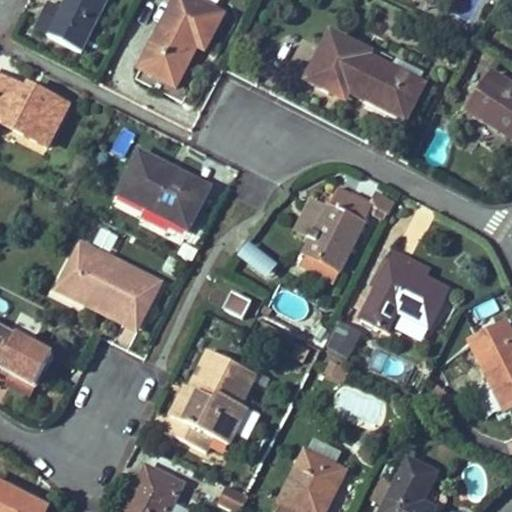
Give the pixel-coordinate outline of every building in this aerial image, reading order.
[(69,7),(55,0),(54,0),(41,27),(55,35),(69,7)] [(72,0),(69,7),(55,35),(87,51),(112,0),(72,0)] [(222,0),(180,0),(148,64),(184,82),(206,40),(215,45),(234,7),(222,0)] [(332,33),(309,79),(327,88),(333,74),(356,86),(353,93),(410,121),(430,83),(419,77),(422,70),(398,58),(394,65),(366,51),(363,58),(343,48),(347,41),(332,33)] [(370,44),(350,35),(347,41),(343,48),(363,58),(366,51),(370,44)] [(76,100),(41,81),(37,87),(0,66),(0,109),(54,140),(76,100)] [(327,88),(350,99),(353,93),(356,86),(333,74),(327,88)] [(511,85),(494,75),(473,111),(511,133),(511,85)] [(212,181),(142,144),(120,185),(191,222),(212,181)] [(346,268),(381,202),(347,184),(337,203),(324,227),(318,224),(314,231),(313,234),(318,237),(307,258),(316,263),(321,255),(346,268)] [(324,227),(337,203),(316,192),(299,223),(314,231),(318,224),(324,227)] [(166,275),(83,233),(58,283),(85,296),(90,287),(145,315),(166,275)] [(238,264),(270,286),(281,269),(249,247),(238,264)] [(397,259),(367,319),(396,333),(406,315),(437,331),(458,289),(397,259)] [(141,324),(145,315),(90,287),(85,296),(141,324)] [(252,302),(234,294),(225,313),(243,321),(252,302)] [(42,380),(59,352),(0,318),(0,369),(1,371),(6,362),(41,381),(42,380)] [(511,323),(474,337),(491,375),(500,373),(511,398),(511,323)] [(341,325),(328,354),(350,364),(364,336),(341,325)] [(262,371),(213,346),(192,389),(186,386),(166,424),(210,447),(217,433),(237,443),(255,406),(246,401),(262,371)] [(368,366),(395,377),(401,362),(374,351),(368,366)] [(310,448),(276,509),(281,511),(329,511),(348,480),(336,473),(341,466),(310,448)] [(413,460),(386,511),(438,511),(439,511),(424,502),(439,473),(413,460)] [(150,462),(124,511),(169,511),(185,481),(150,462)] [(0,476),(0,511),(39,511),(45,500),(0,476)] [(228,511),(245,511),(251,500),(228,489),(219,507),(228,511)]
